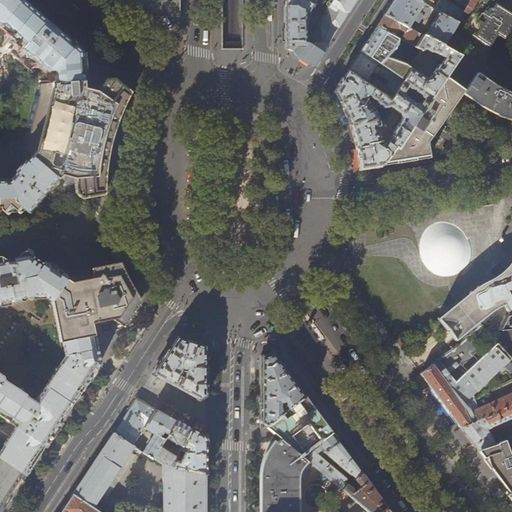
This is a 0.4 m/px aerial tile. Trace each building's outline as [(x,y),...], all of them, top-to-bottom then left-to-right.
[(0,0),(0,22),(3,25),(5,23),(28,43),(22,51),(35,62),(38,58),(43,63),(37,70),(39,71),(52,83),(83,81),(82,66),(81,66),(81,51),(76,47),(72,49),(69,52),(64,47),(59,43),(62,39),(63,37),(56,31),(56,29),(53,27),(52,26),(50,26),(45,21),(46,20),(36,11),(31,14),(29,16),(23,11),(18,7),(21,3),(22,0),(0,0)] [(119,0),(138,16),(149,16),(172,17),(179,17),(179,0),(119,0)] [(320,0),(285,0),(285,6),(295,6),(314,16),(323,1),(320,0)] [(354,0),(332,0),(320,20),(337,29),(354,0)] [(443,46),(456,25),(458,23),(433,9),(421,3),(415,0),(392,0),(391,2),(383,14),(408,28),(413,19),(418,22),(423,15),(430,14),(437,17),(426,34),(423,32),(422,35),(423,36),(425,37),(426,36),(443,46)] [(454,0),(464,5),(470,8),(467,12),(445,0),(438,0),(433,9),(458,23),(463,25),(478,0),(454,0)] [(511,13),(496,4),(496,3),(496,2),(492,0),(478,0),(463,25),(447,49),(460,56),(480,67),(492,50),(499,56),(511,39),(508,37),(505,35),(511,24),(511,13)] [(305,43),(306,22),(309,23),(309,28),(313,30),(320,20),(314,16),(295,6),(285,6),(285,25),(285,42),(305,43)] [(415,48),(423,36),(422,35),(408,28),(383,14),(382,16),(376,26),(401,39),(415,48)] [(325,47),(337,29),(320,20),(313,30),(305,43),(285,42),(285,49),(293,53),(301,57),(313,66),(325,47)] [(363,46),(359,51),(402,81),(410,69),(410,68),(403,62),(389,56),(397,47),(401,39),(376,26),(363,46)] [(438,65),(430,77),(426,78),(425,78),(410,69),(402,81),(390,100),(389,100),(390,103),(388,105),(401,113),(401,119),(392,132),(392,133),(385,144),(380,141),(377,128),(379,127),(380,125),(378,120),(377,119),(377,118),(364,123),(363,119),(350,123),(352,129),(354,137),(356,144),(357,148),(360,169),(382,165),(395,146),(397,148),(445,78),(460,56),(447,49),(443,47),(443,46),(426,36),(425,37),(423,36),(415,48),(421,51),(420,52),(424,49),(430,52),(432,52),(433,52),(445,58),(441,65),(439,64),(438,65)] [(390,100),(402,81),(359,51),(355,59),(347,71),(389,100),(390,100)] [(52,83),(39,71),(40,95),(27,141),(22,147),(33,157),(58,179),(64,173),(74,175),(76,193),(81,198),(100,194),(104,190),(104,181),(106,161),(110,143),(114,127),(120,112),(124,102),(128,95),(127,89),(114,78),(106,79),(96,94),(91,92),(85,91),(84,81),(83,81),(52,83)] [(374,109),(378,103),(383,107),(388,106),(388,105),(390,103),(389,100),(347,71),(345,74),(334,91),(344,109),(347,116),(350,123),(363,119),(364,123),(377,118),(378,118),(375,110),(374,109)] [(511,92),(510,92),(503,89),(496,86),(489,82),(480,76),(476,73),(463,90),(461,93),(464,96),(468,98),(474,102),(480,106),(487,109),(496,113),(502,115),(509,117),(511,118),(511,92)] [(461,93),(463,90),(445,78),(397,148),(395,146),(382,165),(420,159),(429,158),(426,142),(435,130),(461,93)] [(347,116),(344,109),(334,91),(330,98),(338,112),(344,126),(350,123),(347,116)] [(360,169),(357,148),(350,149),(353,169),(360,169)] [(0,209),(1,209),(3,211),(11,210),(13,208),(15,210),(23,209),(23,208),(25,209),(41,191),(45,195),(58,179),(33,157),(28,162),(26,161),(8,182),(3,182),(3,191),(0,191),(0,209)] [(458,274),(468,267),(473,255),(471,243),(465,233),(457,227),(447,223),(436,222),(427,229),(421,236),(419,246),(419,252),(420,257),(425,266),(433,273),(444,277),(458,274)] [(0,301),(42,293),(52,301),(66,279),(66,274),(49,264),(49,265),(46,263),(44,262),(41,267),(30,260),(31,258),(30,257),(28,253),(21,257),(14,259),(14,261),(5,264),(0,265),(0,301)] [(463,295),(453,303),(435,318),(453,340),(476,322),(480,326),(497,344),(511,359),(511,255),(510,259),(508,262),(505,265),(502,269),(499,272),(494,275),(490,277),(481,281),(476,284),(472,287),(468,290),(463,295)] [(66,279),(52,301),(60,341),(62,340),(92,334),(94,334),(92,319),(96,318),(101,317),(109,316),(124,326),(139,303),(139,298),(132,286),(126,276),(121,266),(116,263),(97,267),(93,273),(94,280),(89,281),(85,282),(76,283),(66,278),(66,279)] [(42,293),(0,301),(0,373),(3,376),(4,379),(25,393),(26,395),(34,400),(63,358),(65,357),(62,340),(60,341),(52,301),(42,293)] [(432,364),(449,388),(497,344),(480,326),(456,347),(441,357),(432,364)] [(15,427),(0,449),(0,458),(24,474),(26,471),(43,445),(69,407),(72,402),(71,402),(96,364),(94,354),(93,348),(95,348),(92,334),(62,340),(65,357),(63,358),(34,400),(26,395),(25,393),(4,379),(3,376),(0,373),(0,417),(6,421),(10,421),(15,425),(15,427)] [(176,386),(199,399),(205,395),(206,372),(206,345),(187,340),(177,337),(165,354),(152,374),(176,386)] [(463,403),(511,359),(497,344),(449,388),(463,403)] [(260,388),(260,419),(266,424),(284,411),(283,396),(286,396),(293,405),(305,396),(291,377),(272,352),(267,354),(260,356),(260,388)] [(511,392),(491,402),(488,404),(471,411),(466,408),(463,403),(449,388),(432,364),(419,373),(428,385),(458,424),(474,447),(477,451),(494,444),(491,437),(490,435),(491,434),(490,432),(488,433),(486,429),(511,417),(511,392)] [(511,378),(486,390),(488,396),(511,385),(511,378)] [(341,389),(336,393),(342,401),(348,397),(341,389)] [(488,404),(491,402),(488,396),(486,390),(485,391),(485,390),(480,393),(485,398),(488,404)] [(265,456),(263,462),(262,469),(260,476),(260,509),(260,511),(332,511),(348,494),(339,487),(303,456),(333,433),(328,427),(305,396),(293,405),(296,409),(287,415),(284,411),(266,424),(272,430),(278,435),(273,441),(270,447),(267,451),(265,456)] [(143,428),(155,409),(145,404),(136,399),(125,414),(113,432),(132,445),(143,428)] [(155,409),(143,428),(153,434),(142,452),(153,459),(153,458),(160,447),(165,437),(176,420),(157,410),(155,409)] [(0,449),(15,427),(15,425),(10,421),(6,421),(0,417),(0,449)] [(165,437),(169,439),(181,446),(181,445),(190,428),(188,427),(176,420),(165,437)] [(511,436),(511,427),(499,433),(502,441),(504,440),(511,436)] [(190,428),(181,445),(187,447),(187,452),(185,452),(180,462),(175,459),(172,466),(206,474),(206,458),(206,441),(202,434),(190,428)] [(132,445),(113,432),(111,436),(78,485),(72,494),(92,507),(133,446),(132,445)] [(360,469),(352,458),(333,433),(303,456),(339,487),(348,494),(368,511),(380,511),(387,507),(360,469)] [(169,439),(165,437),(160,447),(164,450),(169,442),(168,441),(169,439)] [(511,447),(508,449),(504,440),(502,441),(494,444),(477,451),(481,456),(487,464),(510,495),(511,493),(511,447)] [(164,450),(160,447),(153,458),(163,464),(172,466),(175,459),(176,457),(164,450)] [(0,510),(24,474),(0,458),(0,510)] [(206,474),(172,466),(163,464),(162,511),(205,511),(206,488),(206,474)] [(99,511),(92,507),(72,494),(67,501),(60,511),(99,511)]
